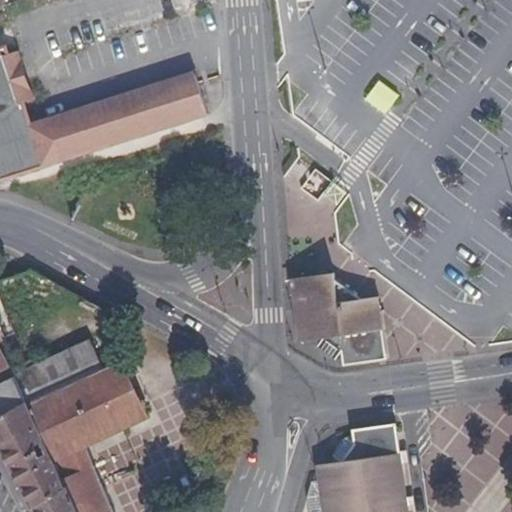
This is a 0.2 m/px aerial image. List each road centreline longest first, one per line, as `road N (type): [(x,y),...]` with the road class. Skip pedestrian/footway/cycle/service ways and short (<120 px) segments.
road 1 (secondary): [(244,0),(258,201)]
road 2 (unclassified): [(511,373),(329,393)]
road 3 (tertiary): [(124,284),(273,370)]
road 4 (tertiary): [(258,201),(217,264),(124,284)]
road 5 (secondary): [(258,201),(273,370)]
road 6 (secondary): [(273,370),(250,511)]
road 7 (tertiary): [(0,220),(43,235),(124,284)]
road 8 (secondary): [(287,511),(329,393)]
